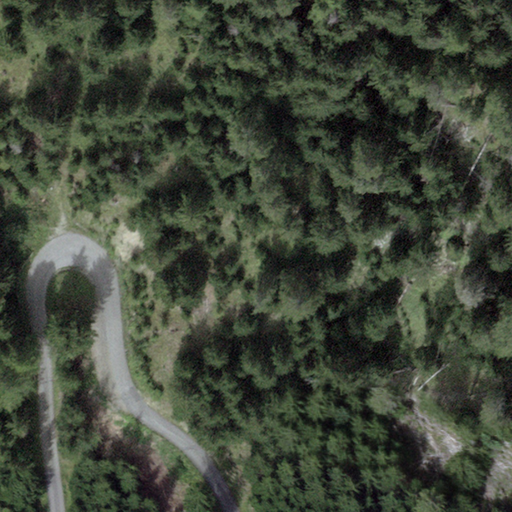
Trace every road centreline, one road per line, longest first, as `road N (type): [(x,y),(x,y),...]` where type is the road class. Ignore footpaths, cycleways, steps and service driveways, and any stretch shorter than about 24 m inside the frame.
road 1 (unclassified): [(56,511),(34,295),(45,257),(69,247),(96,261),(105,278),(109,367),(120,394),(201,460),(230,511)]
road 2 (track): [(58,248),(62,157),(79,66),(104,0)]
